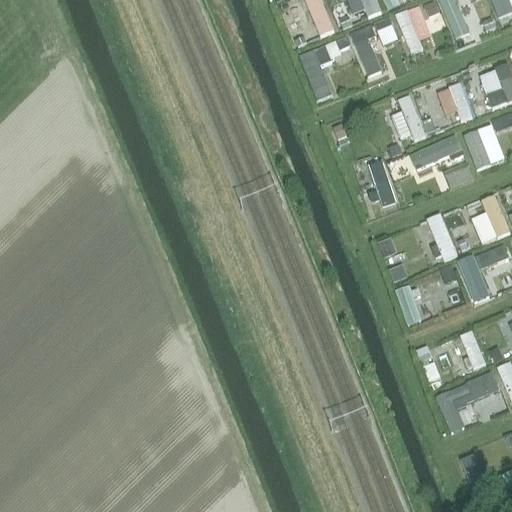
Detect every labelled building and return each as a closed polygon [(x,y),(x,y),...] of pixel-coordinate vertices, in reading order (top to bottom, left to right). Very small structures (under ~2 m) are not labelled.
[(342,0),(347,11),(357,7),(365,24),(378,18),(370,0),(342,0)] [(390,0),(383,4),(388,15),(399,9),(394,0),(390,0)] [(477,37),(490,32),(476,0),(471,0),(463,4),(477,37)] [(484,0),(493,25),(509,19),(501,0),(484,0)] [(438,15),(434,4),(426,7),(430,18),(438,15)] [(403,15),(391,21),(408,61),(421,56),(403,15)] [(353,28),(346,17),(339,22),(345,32),(353,28)] [(388,22),(375,28),(377,34),(391,28),(388,22)] [(328,36),(337,32),(333,23),(324,27),(328,36)] [(308,44),(306,38),(297,42),(299,48),(308,44)] [(336,46),(339,53),(349,48),(346,41),(336,46)] [(358,58),(362,74),(372,72),(368,56),(358,58)] [(481,99),(498,94),(493,75),(476,79),(481,99)] [(456,87),(444,92),(459,128),(471,122),(456,87)] [(410,100),(416,117),(432,111),(426,94),(410,100)] [(499,95),(483,100),(487,112),(502,107),(499,95)] [(410,145),(423,139),(406,100),(384,110),(396,136),(405,132),(410,145)] [(477,118),(486,116),(483,106),(474,109),(477,118)] [(503,122),(507,133),(511,131),(511,120),(511,119),(503,122)] [(423,125),(428,136),(435,133),(431,122),(423,125)] [(478,147),(489,141),(481,126),(470,132),(478,147)] [(329,131),(334,142),(341,139),(337,128),(329,131)] [(405,149),(393,146),(391,153),(403,157),(405,149)] [(383,171),(365,175),(373,210),(391,206),(383,171)] [(474,182),(470,172),(459,177),(463,187),(474,182)] [(464,242),(458,245),(462,254),(468,251),(464,242)] [(408,280),(405,271),(399,269),(390,272),(395,285),(408,280)] [(454,283),(449,273),(441,277),(446,287),(454,283)] [(421,367),(432,363),(428,352),(417,356),(421,367)] [(496,352),(488,355),(493,368),(502,364),(496,352)] [(440,383),(435,368),(424,372),(430,387),(440,383)]
